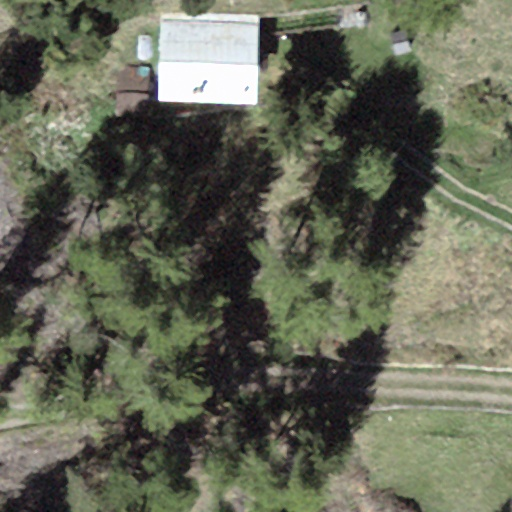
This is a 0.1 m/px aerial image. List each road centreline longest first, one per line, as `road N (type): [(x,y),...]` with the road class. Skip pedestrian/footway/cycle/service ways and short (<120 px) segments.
road 1 (track): [(511,382),(259,372),(0,406)]
road 2 (track): [(387,114),(511,201)]
